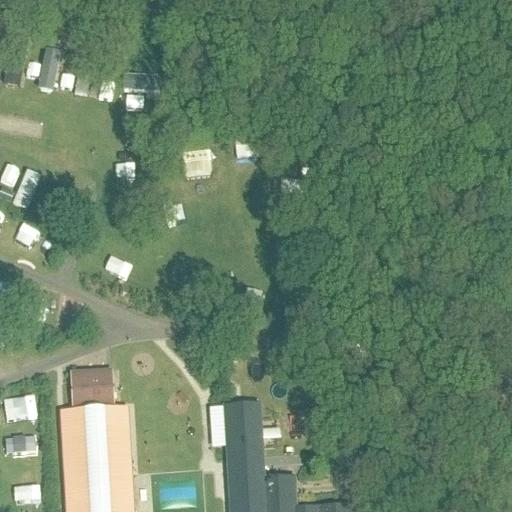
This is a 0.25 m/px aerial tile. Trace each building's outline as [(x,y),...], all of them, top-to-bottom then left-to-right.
[(65,94),(66,57),(49,57),(48,93),(65,94)] [(91,102),(98,67),(87,65),(80,99),(91,102)] [(66,79),(66,94),(81,95),(81,80),(66,79)] [(189,184),(219,182),(218,155),(187,157),(189,184)] [(121,171),(122,185),(145,184),(145,170),(121,171)] [(18,209),(32,214),(46,181),(32,175),(18,209)] [(292,182),(297,200),(315,195),(309,177),(292,182)] [(0,237),(2,238),(9,218),(0,214),(0,237)] [(112,413),(110,374),(70,377),(72,416),(62,416),(67,511),(132,511),(127,412),(112,413)] [(263,489),(258,409),(227,411),(233,511),(339,511),(340,511),(318,511),(294,511),(293,487),(263,489)]
